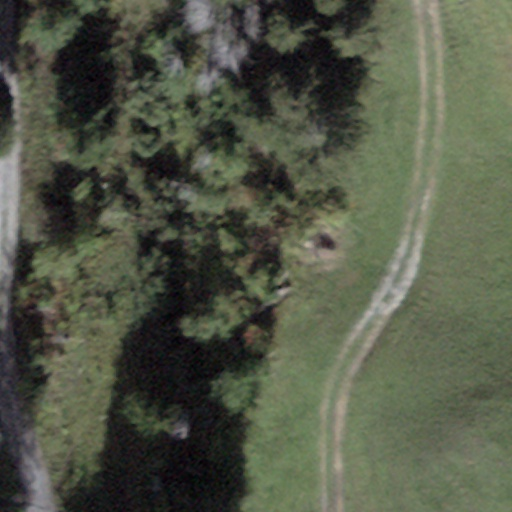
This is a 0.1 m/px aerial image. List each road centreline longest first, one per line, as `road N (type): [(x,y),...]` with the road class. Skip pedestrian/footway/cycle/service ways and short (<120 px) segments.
road 1 (track): [(330,511),(333,410),(347,363),(404,256),(416,207),(432,103),(422,0)]
road 2 (track): [(5,0),(0,268)]
road 3 (track): [(0,378),(41,511)]
